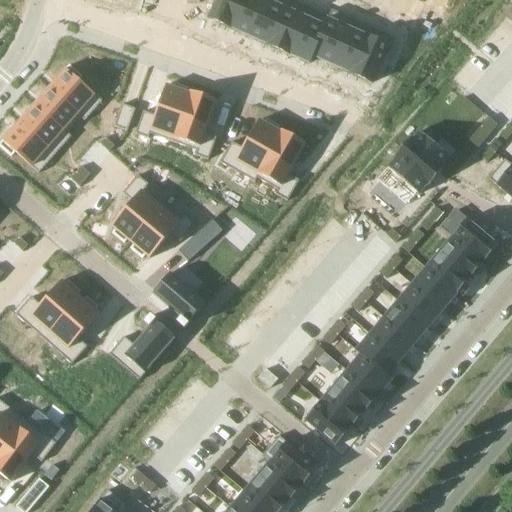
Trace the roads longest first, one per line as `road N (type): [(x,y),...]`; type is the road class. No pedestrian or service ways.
road 1 (residential): [(40,7),(343,116)]
road 2 (residential): [(511,284),(322,511)]
road 3 (secondary): [(511,358),(383,511)]
road 4 (residential): [(0,178),(142,305)]
